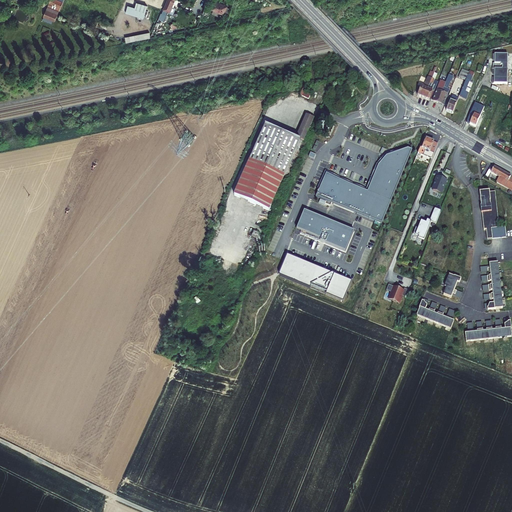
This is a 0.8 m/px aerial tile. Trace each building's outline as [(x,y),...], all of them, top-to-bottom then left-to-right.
[(50,0),(47,0),(45,6),(57,10),(59,4),(50,0)] [(164,0),(160,12),(166,15),(172,1),(170,0),(164,0)] [(129,5),(126,13),(145,18),(149,4),(137,1),(136,7),(129,5)] [(214,4),(209,16),(219,20),(220,16),(227,19),(230,12),(227,10),(227,9),(214,4)] [(44,9),(41,17),(52,22),(55,18),(56,13),(44,9)] [(201,11),(197,20),(202,22),(205,13),(201,11)] [(127,41),(151,36),(150,32),(126,36),(127,41)] [(493,64),(493,85),(507,85),(507,55),(495,55),(494,63),(493,64)] [(455,58),(445,83),(442,89),(448,91),(454,77),(452,76),(458,61),(460,62),(463,56),(455,58)] [(465,80),(458,97),(465,100),(471,82),(469,82),(472,75),(468,73),(468,72),(461,69),(458,78),(465,80)] [(432,94),(437,82),(429,79),(430,78),(427,77),(423,88),(420,87),(416,95),(427,100),(428,98),(430,94),(432,94)] [(440,80),(431,100),(442,105),(439,112),(442,113),(445,106),(443,105),(448,91),(442,89),(445,83),(440,80)] [(301,95),(309,98),(311,93),(302,90),(301,95)] [(457,100),(452,97),(446,112),(452,114),(457,100)] [(483,107),(474,103),(466,122),(476,126),(483,107)] [(311,121),(303,118),(293,139),(263,126),(232,197),(267,212),(282,177),(286,179),(311,121)] [(424,138),(415,159),(421,161),(423,155),(426,150),(427,147),(435,150),(438,143),(424,138)] [(326,173),(316,196),(382,223),(412,150),(408,148),(387,156),(378,165),(368,191),(326,173)] [(511,176),(495,168),(492,174),(497,177),(494,181),(511,190),(511,179),(510,178),(511,176)] [(447,181),(436,177),(434,183),(432,190),(432,192),(441,195),(447,181)] [(499,227),(495,192),(489,190),(479,191),(480,193),(478,193),(478,195),(478,201),(479,201),(481,200),(481,205),(479,205),(480,209),(482,210),(482,212),(480,212),(482,229),(485,229),(486,236),(490,235),(493,240),(506,237),(505,227),(499,227)] [(440,212),(434,209),(427,220),(426,223),(421,221),(418,228),(416,227),(412,236),(418,238),(417,239),(423,242),(430,223),(435,225),(440,212)] [(346,251),(354,231),(329,220),(329,221),(304,211),(297,228),(301,230),(301,232),(346,251)] [(260,234),(254,232),(251,237),(257,240),(260,234)] [(289,256),(286,256),(278,274),(280,278),(343,304),(352,283),(317,269),(303,261),(289,256)] [(503,307),(498,262),(489,263),(489,267),(486,268),(487,273),(489,271),(490,275),(487,276),(487,282),(490,281),(491,284),(488,285),(488,290),(491,290),(492,293),(489,295),(489,300),(493,299),(493,303),(495,309),(503,307)] [(455,290),(457,281),(460,282),(461,278),(449,274),(444,288),(446,289),(444,294),(451,297),(453,295),(455,290)] [(393,286),(389,284),(387,291),(391,292),(389,299),(400,303),(403,296),(407,297),(409,291),(405,289),(393,286)] [(461,298),(462,293),(455,290),(453,295),(461,298)] [(443,315),(446,308),(441,306),(438,313),(443,315)] [(452,320),(451,319),(447,317),(444,316),(443,315),(438,313),(436,314),(435,312),(429,310),(427,310),(425,309),(420,307),(418,315),(451,329),(454,321),(452,320)] [(474,332),(473,323),(467,324),(466,333),(470,332),(474,332)] [(511,337),(511,332),(511,327),(505,328),(505,331),(502,332),(501,328),(495,329),(496,332),(492,333),(492,329),(486,330),(485,331),(483,331),(477,331),(475,332),(474,332),(470,332),(466,333),(466,342),(511,337)]
